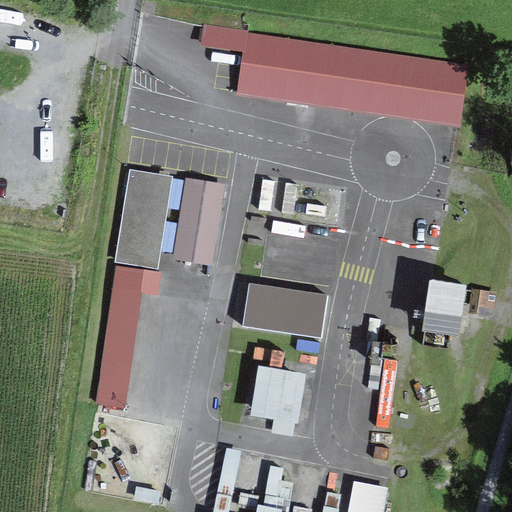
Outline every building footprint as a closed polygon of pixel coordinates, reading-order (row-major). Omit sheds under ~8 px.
[(464,120),(472,57),(206,23),(204,39),(245,44),(239,91),(464,120)] [(101,396),(130,399),(144,284),(163,286),(166,261),(169,261),(175,212),(182,213),(187,171),(129,164),(101,396)] [(218,258),(228,174),(188,169),(178,253),(218,258)] [(423,310),(461,319),(474,269),(436,260),(423,310)] [(250,276),(246,320),(326,327),(330,283),(250,276)] [(260,354),(255,405),(276,407),(274,428),(299,430),(306,359),(260,354)] [(385,511),(392,479),(356,472),(352,493),(329,489),(325,511),(287,505),(295,463),(273,459),(266,495),(235,489),(243,444),(229,441),(216,510),(228,511),(385,511)]
